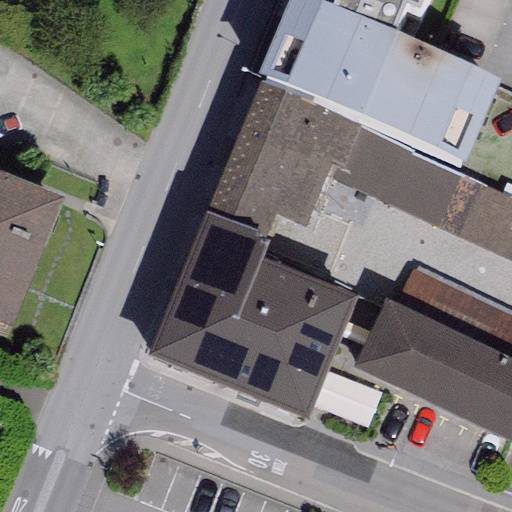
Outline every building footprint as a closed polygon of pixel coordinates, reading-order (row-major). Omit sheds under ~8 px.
[(318,0),(312,16),(392,51),(405,22),(417,27),(428,0),(318,0)] [(312,16),(293,8),(258,94),(463,181),(499,98),(392,51),(312,16)] [(511,201),(463,181),(258,94),(205,225),(264,249),(274,226),(303,238),(327,181),(511,259),(511,201)] [(0,337),(11,342),(63,214),(0,188),(0,337)] [(264,249),(205,225),(148,366),(306,430),(355,308),(264,271),(271,252),(264,249)] [(511,369),(385,309),(353,375),(511,451),(511,369)]
